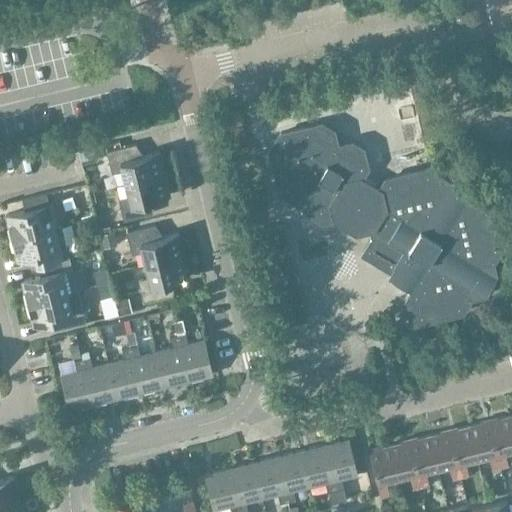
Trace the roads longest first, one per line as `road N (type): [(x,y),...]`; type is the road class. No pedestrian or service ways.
road 1 (residential): [(172,74),(400,24),(431,40),(446,101),(472,121),(511,124)]
road 2 (residential): [(241,407),(254,362),(187,101),(172,74)]
road 3 (residential): [(511,378),(283,429),(241,407)]
road 4 (residential): [(81,471),(97,452),(241,407)]
